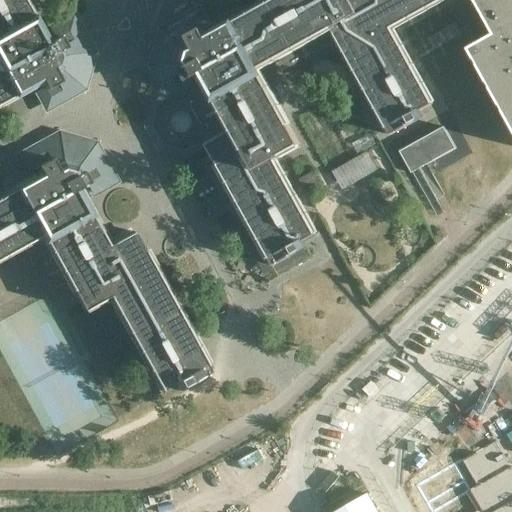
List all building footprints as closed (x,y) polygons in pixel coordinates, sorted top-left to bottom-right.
[(0,0),(0,113),(37,93),(47,112),(84,91),(96,52),(75,13),(41,33),(22,0),(0,0)] [(209,148),(210,149),(276,266),(307,249),(304,243),(317,236),(274,160),(300,146),(258,71),(331,30),(391,137),(424,118),(421,112),(433,104),(391,30),(444,0),(276,0),(214,35),(199,8),(162,29),(150,68),(164,94),(153,100),(146,124),(160,150),(189,159),(209,148)] [(511,0),(473,0),(492,35),(467,49),(506,119),(511,130),(511,0)] [(443,128),(399,152),(411,174),(416,171),(423,168),(427,165),(456,149),(443,128)] [(0,260),(43,236),(85,311),(109,298),(161,392),(174,385),(178,391),(211,373),(133,233),(110,246),(88,207),(116,192),(92,149),(56,139),(15,161),(28,185),(0,200),(0,260)] [(368,150),(333,169),(344,188),(379,169),(368,150)] [(146,203),(151,212),(159,207),(155,200),(154,199),(146,203)] [(477,486),(462,460),(496,441),(505,457),(508,456),(511,462),(511,448),(504,453),(496,438),(414,486),(419,495),(412,499),(420,511),(477,511),(466,493),(477,486)] [(496,441),(462,460),(477,486),(466,493),(477,511),(504,511),(503,509),(511,503),(511,466),(511,462),(508,456),(505,457),(496,441)] [(259,451),(238,463),(243,470),(263,458),(259,451)] [(276,511),(263,489),(135,511),(276,511)] [(376,511),(367,495),(337,511),(376,511)]
